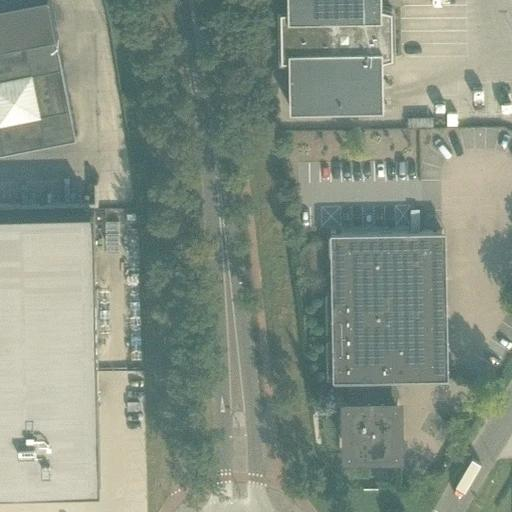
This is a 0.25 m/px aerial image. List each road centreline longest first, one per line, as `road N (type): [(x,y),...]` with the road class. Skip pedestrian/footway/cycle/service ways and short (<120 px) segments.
road 1 (secondary): [(235,388),(225,258),(186,0)]
road 2 (unknown): [(94,511),(115,215)]
road 3 (unknown): [(77,0),(97,128),(76,145),(0,160)]
road 4 (secondary): [(256,511),(254,429),(235,388)]
road 5 (secondary): [(235,388),(222,432),(219,511)]
